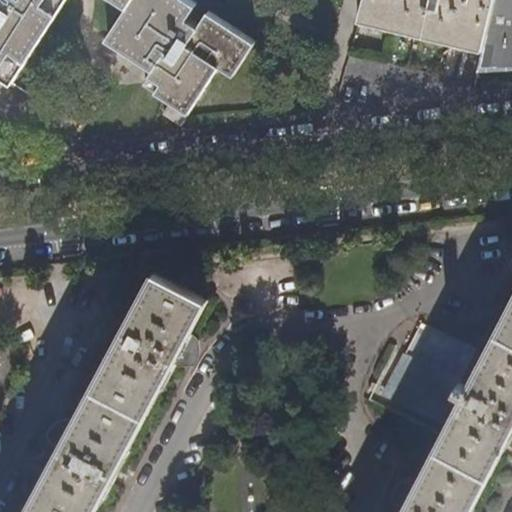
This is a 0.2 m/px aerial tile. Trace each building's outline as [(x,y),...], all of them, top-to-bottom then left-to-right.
[(0,0),(0,62),(19,74),(40,42),(66,0),(115,0),(128,7),(108,40),(154,68),(145,83),(156,92),(151,100),(184,121),(222,66),(235,75),(257,42),(211,12),(201,27),(190,20),(199,5),(191,0),(0,0)] [(481,60),(494,0),(364,0),(357,29),(418,45),(474,58),(481,60)] [(511,0),(494,0),(481,60),(511,60),(511,0)] [(464,396),(420,482),(405,474),(385,511),(470,511),(506,443),(511,446),(511,266),(499,291),(511,297),(511,303),(469,386),(461,382),(477,349),(422,322),(384,393),(441,420),(456,391),(464,396)] [(34,462),(49,471),(26,511),(94,511),(140,427),(154,435),(178,390),(164,382),(208,299),(155,272),(76,421),(62,412),(34,462)]
